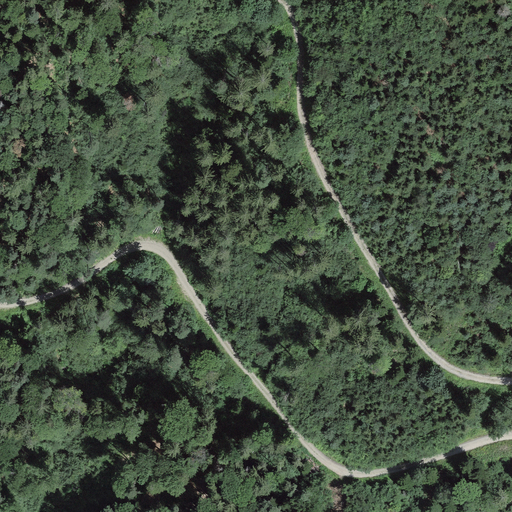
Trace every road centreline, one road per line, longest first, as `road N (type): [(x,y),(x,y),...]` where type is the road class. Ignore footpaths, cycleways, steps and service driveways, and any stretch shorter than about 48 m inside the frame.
road 1 (track): [(511,435),(379,472),(330,464),(246,370),(170,259),(150,246),(126,249),(52,294),(0,304)]
road 2 (track): [(281,0),(298,33),(302,118),(315,157),(416,339),(453,369),(511,380)]
